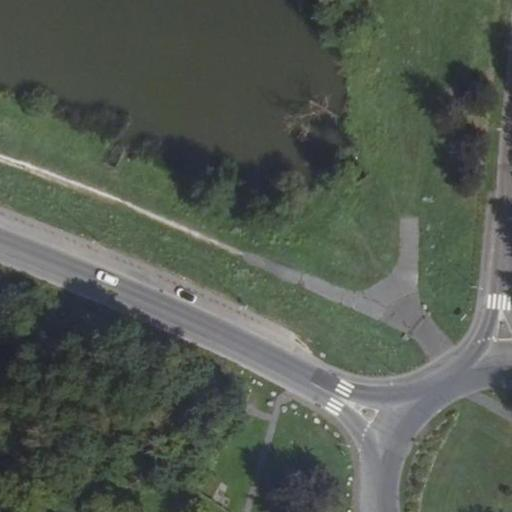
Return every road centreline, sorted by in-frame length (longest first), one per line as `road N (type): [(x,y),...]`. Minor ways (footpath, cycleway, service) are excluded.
road 1 (tertiary): [(398,422),(0,243)]
road 2 (secondary): [(511,231),(508,368)]
road 3 (secondary): [(508,368),(461,374),(426,393),(398,422)]
